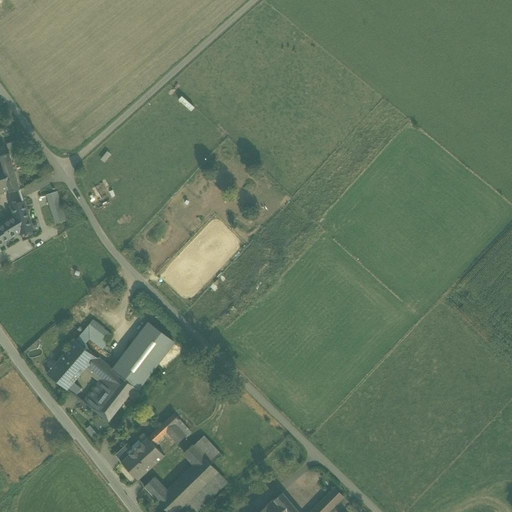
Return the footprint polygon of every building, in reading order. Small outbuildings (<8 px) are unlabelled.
[(18,141),(5,144),(8,151),(20,147),(18,141)] [(9,154),(0,156),(0,163),(1,166),(0,165),(0,189),(1,192),(9,190),(10,192),(20,190),(9,154)] [(57,192),(47,195),(56,224),(66,220),(57,192)] [(23,201),(11,206),(15,217),(20,231),(31,226),(23,201)] [(0,225),(0,243),(20,232),(20,231),(15,217),(0,225)] [(216,291),(224,283),(227,286),(233,280),(224,272),(211,286),(216,291)] [(98,299),(107,291),(102,284),(92,291),(98,299)] [(108,285),(105,291),(119,298),(122,292),(108,285)] [(95,322),(94,321),(89,326),(109,341),(113,336),(94,322),(95,322)] [(150,324),(126,354),(150,372),(173,342),(155,328),(150,324)] [(109,341),(89,326),(82,334),(89,339),(103,349),(109,341)] [(89,339),(82,334),(75,342),(85,350),(89,339)] [(75,342),(47,374),(67,390),(74,382),(88,366),(95,358),(85,350),(75,342)] [(126,354),(113,371),(104,383),(101,380),(100,380),(99,381),(83,402),(109,422),(134,388),(137,390),(150,372),(126,354)] [(106,366),(95,358),(88,366),(97,373),(98,373),(100,373),(101,373),(102,372),(106,366)] [(79,386),(74,382),(67,390),(73,394),(79,386)] [(175,414),(148,438),(156,446),(168,435),(176,443),(177,444),(178,443),(191,432),(175,414)] [(97,435),(90,426),(87,429),(94,437),(97,435)] [(148,438),(144,434),(138,439),(142,443),(136,449),(152,466),(164,455),(156,446),(148,438)] [(203,437),(194,447),(204,457),(211,465),(221,455),(203,437)] [(138,439),(127,444),(123,447),(130,454),(122,462),(121,463),(138,480),(152,466),(136,449),(142,443),(138,439)] [(194,447),(193,446),(184,454),(195,465),(204,457),(194,447)] [(123,447),(115,455),(122,462),(130,454),(123,447)] [(195,465),(167,492),(153,478),(144,487),(168,511),(176,511),(187,502),(203,486),(218,472),(211,465),(204,457),(195,465)] [(218,472),(203,486),(212,496),(227,481),(218,472)] [(212,496),(203,486),(187,502),(193,507),(196,511),(212,496)] [(335,488),(317,507),(321,511),(327,511),(343,497),(335,488)] [(298,511),(282,493),(266,507),(270,511),(298,511)] [(188,511),(193,507),(187,502),(176,511),(188,511)]
